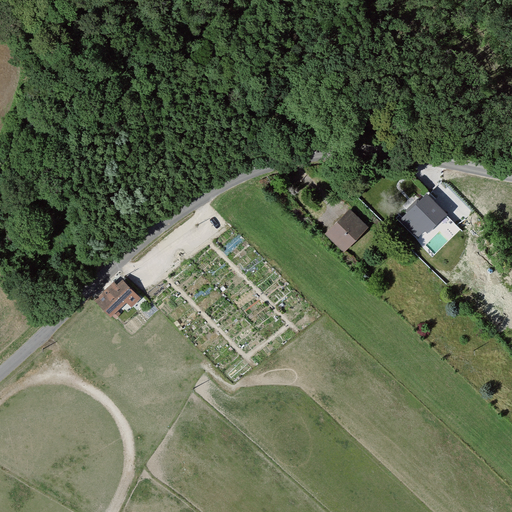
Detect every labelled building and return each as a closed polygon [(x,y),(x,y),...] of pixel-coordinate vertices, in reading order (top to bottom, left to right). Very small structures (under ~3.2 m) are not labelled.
[(419,201),(437,219),(446,210),(427,192),(419,201)] [(437,219),(419,201),(416,204),(413,202),(403,212),(424,233),(437,219)] [(354,210),(347,218),(361,232),(368,224),(354,210)] [(361,232),(347,218),(335,231),(349,244),(350,243),(361,232)] [(120,283),(103,298),(116,310),(130,297),(136,302),(143,295),(129,281),(123,286),(120,283)]
